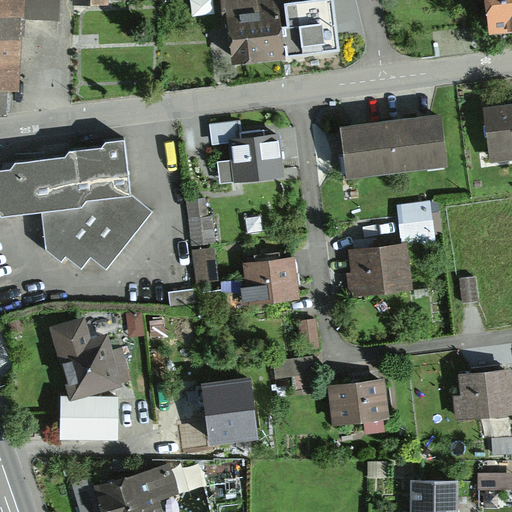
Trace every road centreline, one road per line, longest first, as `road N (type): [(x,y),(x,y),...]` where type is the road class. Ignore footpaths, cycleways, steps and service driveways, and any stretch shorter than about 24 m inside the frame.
road 1 (residential): [(299,90),(328,340),(344,354),(511,336)]
road 2 (residential): [(0,128),(299,90)]
road 3 (residential): [(299,90),(511,61)]
